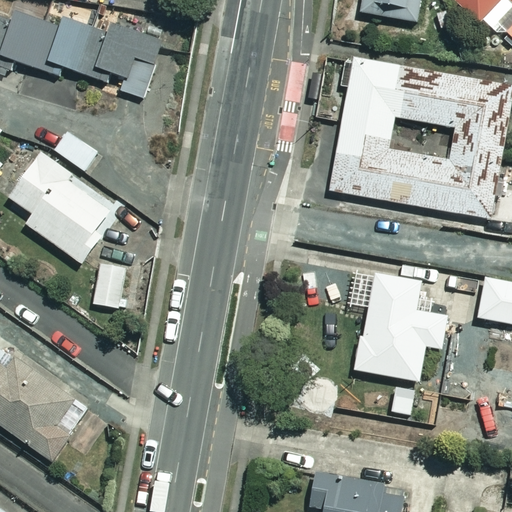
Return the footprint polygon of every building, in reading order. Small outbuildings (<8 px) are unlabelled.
[(427,0),(369,0),(367,15),(423,25),(427,0)] [(481,42),(496,26),(504,34),(507,30),(511,34),(511,0),(457,0),(474,16),(464,26),(481,42)] [(83,10),(58,2),(51,22),(24,14),(21,21),(0,13),(0,66),(6,68),(9,60),(67,78),(69,70),(112,84),(114,75),(130,80),(126,92),(149,99),(168,42),(120,26),(117,37),(79,24),(83,10)] [(511,136),(511,88),(361,61),(336,193),(496,222),(511,136)] [(104,153),(72,133),(60,153),(92,173),(104,153)] [(81,177),(50,155),(16,201),(23,206),(17,214),(85,263),(122,213),(77,181),(81,177)] [(132,271),(106,266),(99,306),(125,310),(132,271)] [(429,287),(383,277),(362,372),(425,386),(433,348),(448,351),(455,318),(423,311),(429,287)] [(511,284),(493,281),(486,320),(511,325),(511,284)] [(96,410),(0,342),(0,422),(58,463),(96,410)] [(410,511),(414,491),(323,474),(316,510),(325,511),(410,511)]
